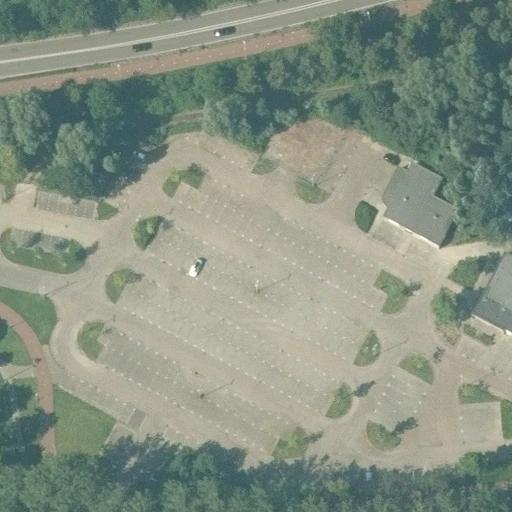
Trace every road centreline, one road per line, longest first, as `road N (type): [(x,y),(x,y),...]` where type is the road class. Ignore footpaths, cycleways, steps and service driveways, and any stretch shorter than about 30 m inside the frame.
road 1 (track): [(511,68),(101,135),(37,170),(18,215)]
road 2 (secondary): [(0,63),(343,0)]
